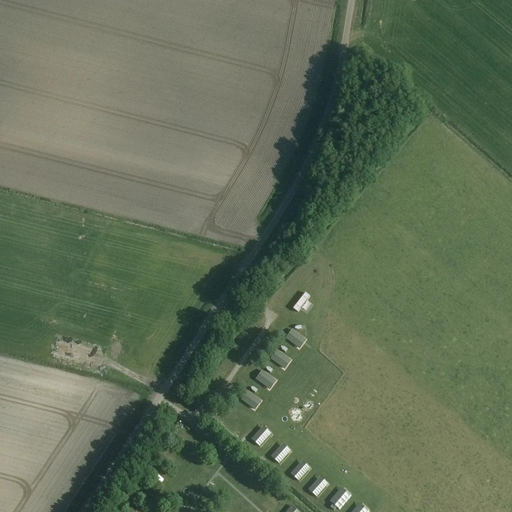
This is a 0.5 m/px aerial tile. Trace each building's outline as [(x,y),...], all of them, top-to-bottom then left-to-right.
[(199,257),(201,249),(181,243),(179,250),(199,257)] [(302,350),(308,341),(294,331),(288,340),(302,350)] [(287,371),(293,361),(278,352),(272,362),(287,371)] [(262,373),(257,384),(272,391),(278,380),(262,373)] [(243,399),(257,410),(263,403),(249,392),(243,399)] [(254,440),(262,448),(273,434),(265,427),(254,440)] [(281,465),(293,452),(285,445),(273,458),(281,465)] [(293,475),(300,482),(313,470),(305,463),(293,475)] [(254,496),(266,483),(258,475),(246,489),(254,496)] [(322,478),(311,491),(319,498),(330,484),(322,478)] [(341,509),(351,495),(343,489),(332,503),(341,509)] [(271,511),(273,511),(286,500),(278,492),(265,505),(271,511)]
